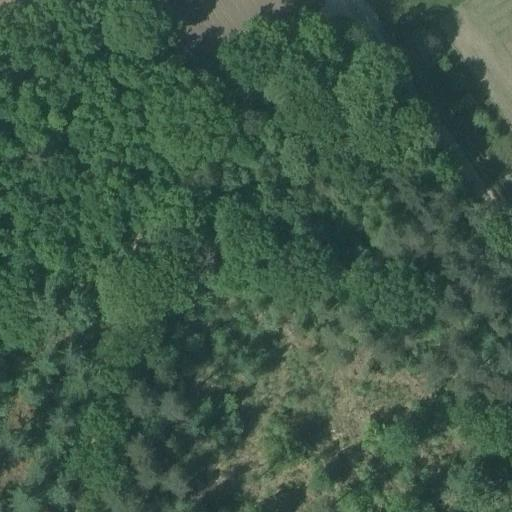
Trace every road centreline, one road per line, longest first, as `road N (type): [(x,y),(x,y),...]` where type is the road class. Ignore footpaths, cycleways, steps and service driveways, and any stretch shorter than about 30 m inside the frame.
road 1 (track): [(76,511),(117,282),(135,246)]
road 2 (track): [(173,198),(326,0)]
road 3 (track): [(511,248),(376,59)]
road 4 (track): [(0,317),(135,246)]
